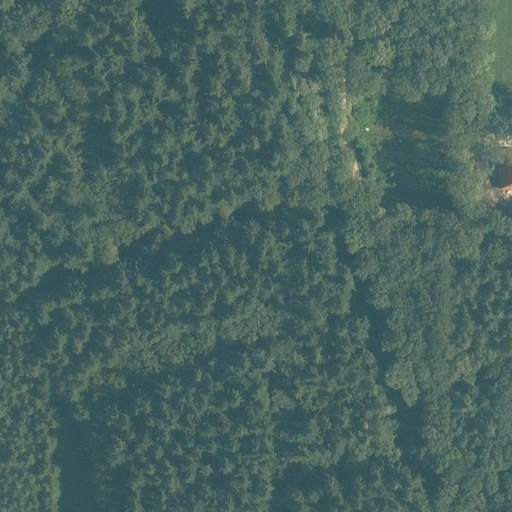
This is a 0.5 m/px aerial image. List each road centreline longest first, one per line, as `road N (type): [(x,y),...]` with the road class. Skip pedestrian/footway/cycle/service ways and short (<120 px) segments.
road 1 (track): [(367,0),(335,28),(338,144),(469,511)]
road 2 (track): [(511,222),(363,223)]
